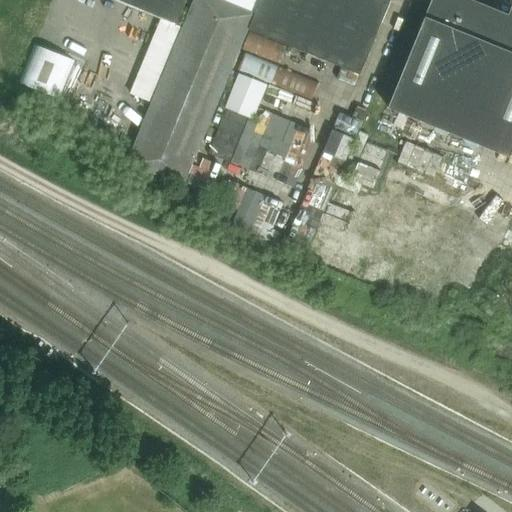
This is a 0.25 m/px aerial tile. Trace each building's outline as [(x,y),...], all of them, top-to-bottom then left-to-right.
[(114,0),(176,25),(186,0),(114,0)] [(248,30),(255,15),(219,0),(194,0),(125,165),(181,187),(248,30)] [(219,0),(255,15),(260,0),(219,0)] [(389,0),(260,0),(255,15),(248,30),(361,76),(392,1),(389,0)] [(511,158),(511,156),(511,16),(471,0),(432,0),(389,108),(511,158)] [(0,18),(0,47),(11,23),(0,18)] [(133,95),(150,102),(181,29),(164,21),(133,95)] [(250,32),(243,50),(279,65),(286,47),(250,32)] [(74,63),(35,46),(19,85),(58,102),(74,63)] [(246,53),(238,72),(312,101),(319,83),(246,53)] [(239,75),(225,109),(253,120),(267,86),(239,75)] [(323,223),(355,140),(364,117),(342,108),(292,244),(302,248),(308,230),(315,233),(319,222),(323,223)] [(404,160),(425,168),(432,149),(411,141),(404,160)] [(368,163),(361,176),(376,184),(383,170),(368,163)] [(269,246),(287,200),(235,179),(217,225),(269,246)] [(182,190),(177,201),(213,221),(219,210),(182,190)]
